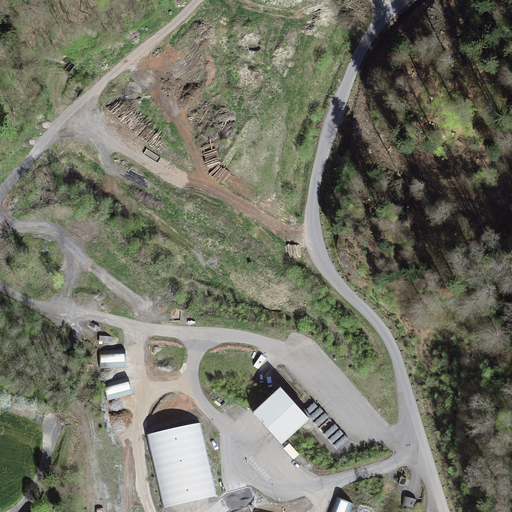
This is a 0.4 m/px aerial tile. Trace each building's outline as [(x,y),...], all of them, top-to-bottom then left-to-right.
[(125,357),(105,357),(105,365),(125,364),(125,357)] [(133,393),(129,375),(105,379),(108,397),(133,393)] [(284,380),(253,403),(281,440),(312,417),(284,380)] [(201,417),(151,421),(158,504),(208,499),(201,417)] [(349,511),(352,503),(335,499),(331,511),(349,511)]
